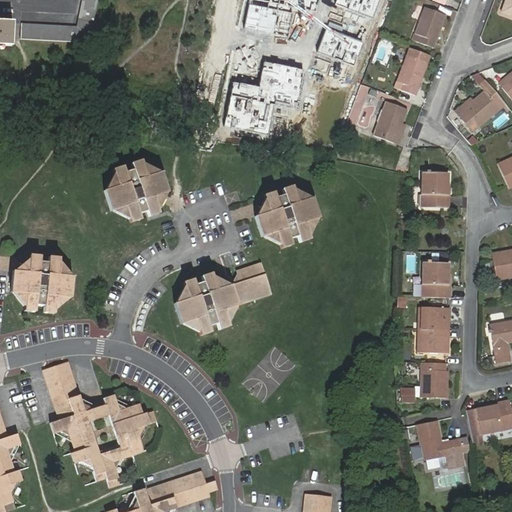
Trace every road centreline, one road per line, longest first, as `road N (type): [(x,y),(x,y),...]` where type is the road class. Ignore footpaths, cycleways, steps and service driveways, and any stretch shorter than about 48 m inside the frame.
road 1 (residential): [(229,511),(223,456),(208,419),(153,364),(79,346),(0,361)]
road 2 (residential): [(511,377),(472,379),(468,366),(474,214)]
road 3 (residential): [(457,57),(433,129),(476,173),(474,214)]
